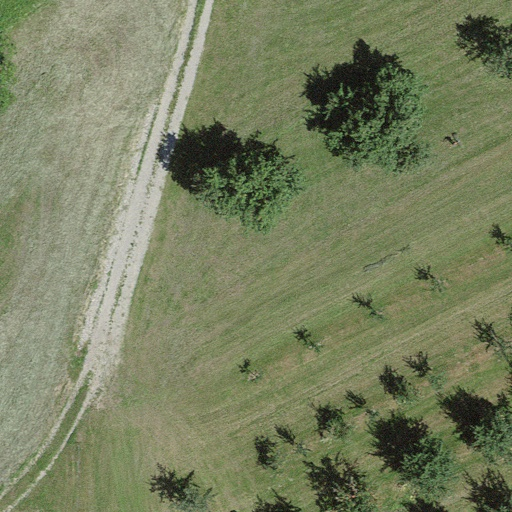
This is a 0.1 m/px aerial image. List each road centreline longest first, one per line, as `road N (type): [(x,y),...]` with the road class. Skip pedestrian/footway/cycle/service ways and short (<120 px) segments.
road 1 (track): [(203,0),(96,364)]
road 2 (track): [(258,511),(220,414),(148,396),(96,364)]
road 3 (track): [(96,364),(37,476),(0,504)]
